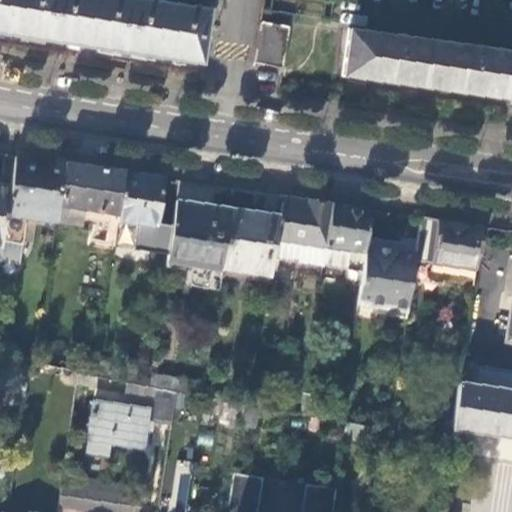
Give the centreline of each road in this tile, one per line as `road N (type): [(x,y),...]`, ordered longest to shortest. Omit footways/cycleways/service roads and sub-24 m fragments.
road 1 (primary): [(0,102),(322,150)]
road 2 (primary): [(322,150),(416,180),(511,192)]
road 3 (primary): [(511,164),(421,150),(322,150)]
road 4 (residential): [(511,18),(377,0)]
